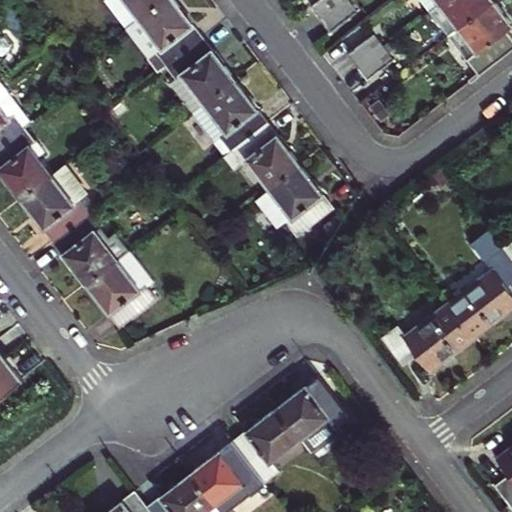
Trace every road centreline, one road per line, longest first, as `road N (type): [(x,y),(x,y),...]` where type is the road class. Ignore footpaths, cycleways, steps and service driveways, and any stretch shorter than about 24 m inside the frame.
road 1 (residential): [(115,406),(197,352),(294,319),(342,343),(422,449)]
road 2 (residential): [(511,85),(415,157),(374,159),(247,0)]
road 3 (residential): [(0,255),(115,406)]
road 4 (residential): [(0,492),(115,406)]
